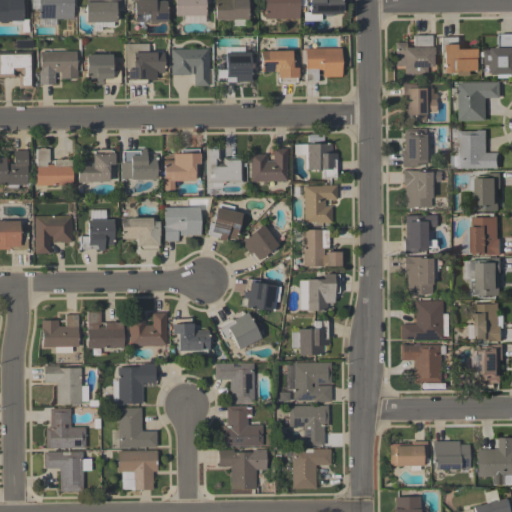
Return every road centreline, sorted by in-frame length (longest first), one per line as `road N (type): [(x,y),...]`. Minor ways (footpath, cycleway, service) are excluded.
road 1 (residential): [(364,511),(369,0)]
road 2 (residential): [(0,119),(371,116)]
road 3 (residential): [(16,511),(15,283)]
road 4 (residential): [(0,283),(205,281)]
road 5 (residential): [(365,410),(511,407)]
road 6 (residential): [(370,3),(496,0)]
